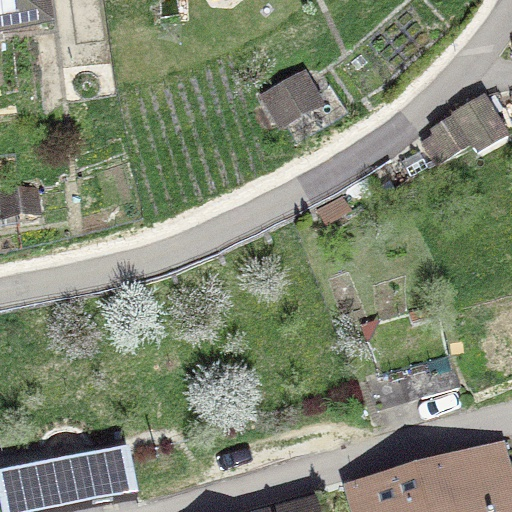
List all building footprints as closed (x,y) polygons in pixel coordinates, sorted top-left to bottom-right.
[(0,0),(0,29),(47,23),(44,0),(0,0)] [(422,143),(437,166),(470,147),(475,157),(506,139),(483,97),(452,116),(454,119),(433,130),(436,135),(422,143)] [(69,173),(0,183),(0,230),(76,220),(69,173)] [(460,389),(448,360),(399,373),(408,404),(460,389)] [(510,511),(495,449),(353,489),(358,511),(510,511)] [(128,452),(0,475),(0,504),(1,511),(68,511),(137,499),(128,452)]
